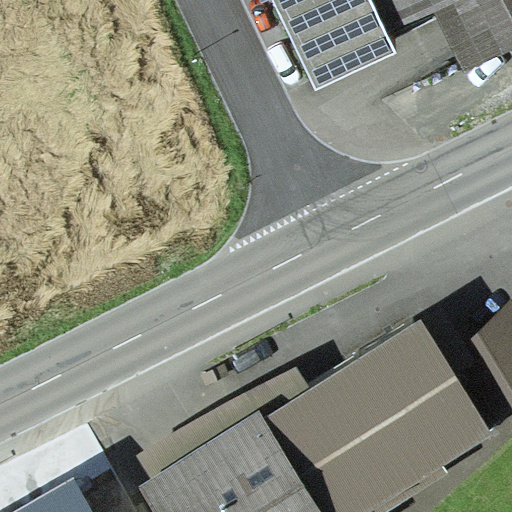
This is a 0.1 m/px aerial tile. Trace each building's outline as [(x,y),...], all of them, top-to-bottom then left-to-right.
[(280,0),(320,85),(411,42),(391,0),(280,0)] [(391,0),(411,42),(451,23),(445,9),(464,0),(391,0)] [(451,23),(476,68),(511,48),(511,0),(464,0),(445,9),(451,23)] [(511,413),(511,300),(447,364),(492,435),(511,413)] [(421,322),(442,355),(466,340),(444,307),(421,322)] [(442,355),(421,322),(312,390),(263,420),(321,511),(369,511),(492,435),(447,364),(442,355)] [(134,456),(150,479),(257,411),(263,420),(312,390),(298,366),(254,387),(134,456)] [(150,479),(138,487),(154,511),(321,511),(263,420),(257,411),(150,479)] [(88,511),(72,483),(22,511),(88,511)]
